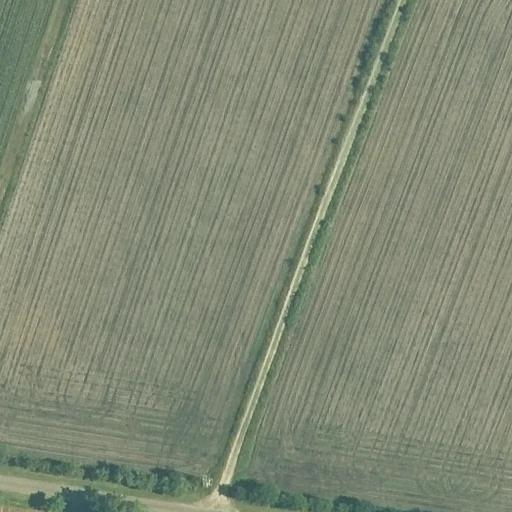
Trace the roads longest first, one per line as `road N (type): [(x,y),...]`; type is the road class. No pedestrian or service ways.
road 1 (track): [(0,203),(65,0)]
road 2 (unclassified): [(180,511),(0,483)]
